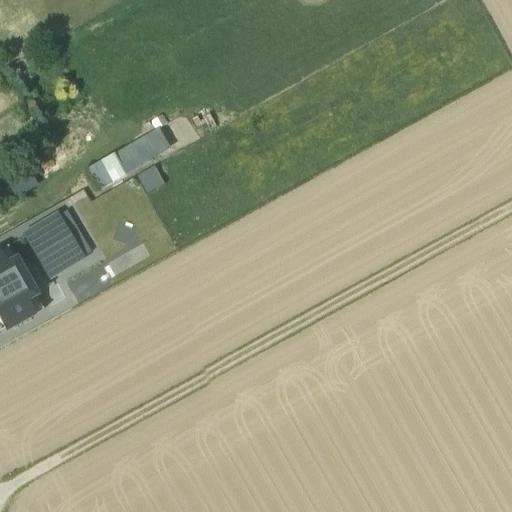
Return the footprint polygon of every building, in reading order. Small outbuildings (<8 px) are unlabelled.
[(48,52),(35,32),(13,46),(26,66),(48,52)] [(84,161),(95,188),(125,176),(120,165),(158,149),(151,133),(84,161)] [(38,261),(44,271),(73,254),(54,222),(23,240),(36,262),(38,261)] [(0,336),(41,314),(5,251),(0,253),(0,336)] [(68,287),(75,303),(109,288),(102,272),(68,287)]
